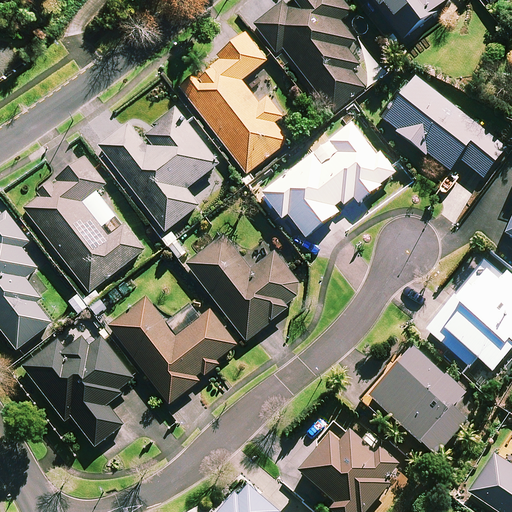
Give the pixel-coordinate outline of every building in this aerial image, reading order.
[(352,17),(338,0),(291,0),(256,28),(278,57),(283,53),(333,117),(365,92),(352,74),(360,68),(347,52),(356,45),(341,25),(352,17)] [(369,0),(403,44),(455,5),(451,0),(369,0)] [(218,60),(221,64),(199,81),(196,77),(180,90),(247,178),(288,146),(275,128),(283,121),(268,102),(259,109),(242,86),(267,66),(246,39),(218,60)] [(506,151),(415,84),(383,128),(426,160),(428,157),(452,175),(460,164),(484,181),(506,151)] [(219,169),(175,111),(144,134),(153,146),(146,152),(127,128),(99,149),(165,236),(200,210),(187,194),(219,169)] [(307,243),(340,217),(336,211),(341,207),(344,210),(355,202),(358,206),(360,207),(397,178),(381,159),(377,162),(353,130),(264,200),(283,223),(289,219),(307,243)] [(106,190),(85,163),(23,211),(90,297),(144,255),(125,230),(109,242),(83,208),(106,190)] [(0,331),(17,354),(52,327),(36,306),(42,302),(27,282),(38,273),(22,253),(29,247),(6,217),(0,221),(0,331)] [(299,299),(299,288),(275,258),(252,276),(224,240),(187,269),(247,345),(288,313),(285,310),(299,299)] [(495,275),(486,268),(429,335),(469,369),(476,360),(493,374),(511,351),(511,284),(498,272),(495,275)] [(203,377),(206,381),(220,371),(216,366),(238,349),(212,315),(177,342),(147,303),(111,331),(170,409),(201,385),(198,382),(203,377)] [(124,430),(109,411),(125,399),(121,394),(134,384),(101,342),(90,350),(84,342),(67,355),(58,344),(24,372),(66,426),(72,421),(96,452),(124,430)] [(465,398),(415,354),(372,405),(437,459),(467,424),(453,412),(465,398)] [(333,511),(369,511),(390,487),(386,484),(400,467),(382,452),(376,458),(342,429),(320,455),(300,479),(336,509),(333,511)] [(511,511),(511,464),(500,456),(474,495),(499,511),(511,511)] [(275,511),(245,486),(222,511),(275,511)]
